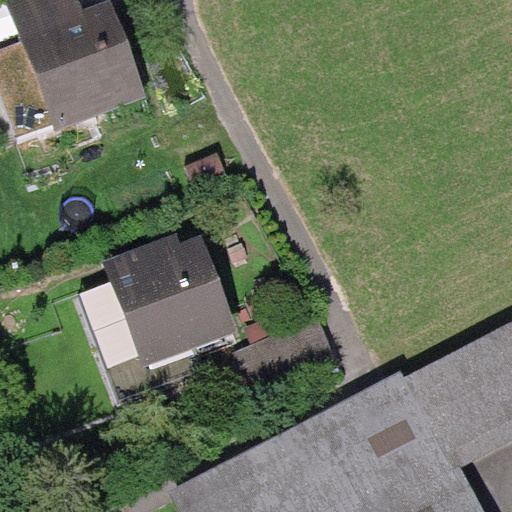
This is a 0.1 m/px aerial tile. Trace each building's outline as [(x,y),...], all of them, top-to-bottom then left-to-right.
[(5,0),(23,44),(86,19),(83,11),(78,0),(5,0)] [(109,1),(83,11),(86,19),(23,44),(0,52),(0,96),(17,141),(54,127),(57,135),(147,100),(109,1)] [(228,171),(210,132),(178,146),(195,185),(228,171)] [(200,229),(105,263),(144,369),(239,335),(200,229)] [(318,317),(233,355),(257,408),(342,369),(318,317)] [(511,321),(171,495),(179,511),(482,511),(460,470),(511,443),(511,321)]
